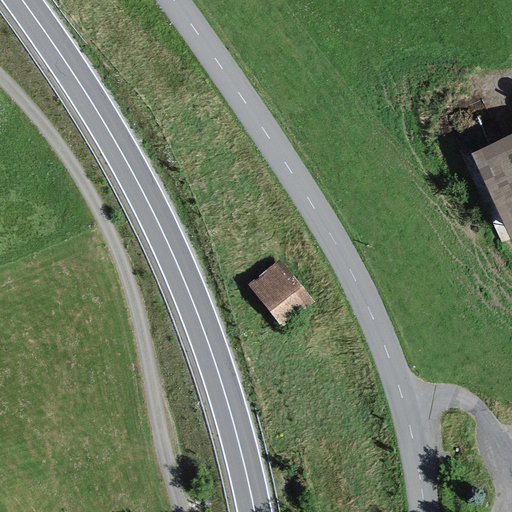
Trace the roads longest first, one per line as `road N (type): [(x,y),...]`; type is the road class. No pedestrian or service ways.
road 1 (tertiary): [(424,511),(402,399),(351,272),(174,0)]
road 2 (trunk): [(253,511),(225,401),(171,255),(120,153),(21,0)]
road 3 (unclassified): [(0,79),(63,157),(126,277),(181,511)]
